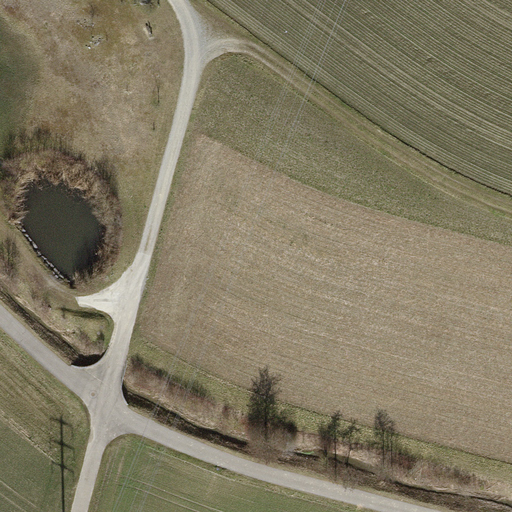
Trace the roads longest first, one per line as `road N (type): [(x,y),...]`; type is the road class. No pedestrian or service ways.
road 1 (track): [(197,37),(250,44),(413,162),(511,217)]
road 2 (track): [(128,309),(195,70),(197,37)]
road 3 (track): [(81,511),(128,309)]
road 4 (track): [(128,309),(77,302),(49,287),(0,233)]
